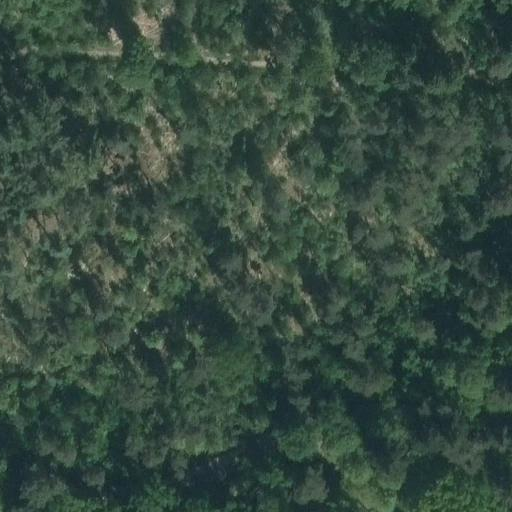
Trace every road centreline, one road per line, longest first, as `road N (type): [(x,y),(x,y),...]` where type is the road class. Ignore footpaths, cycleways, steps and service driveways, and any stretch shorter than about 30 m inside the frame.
road 1 (track): [(5,484),(130,492),(244,461),(511,315)]
road 2 (track): [(0,49),(167,61),(194,50)]
